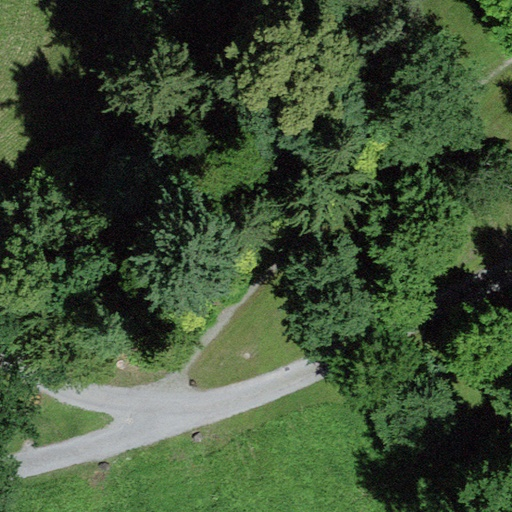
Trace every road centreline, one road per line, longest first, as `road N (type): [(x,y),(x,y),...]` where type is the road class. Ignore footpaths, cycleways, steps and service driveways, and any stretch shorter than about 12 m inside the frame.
road 1 (track): [(511,66),(393,160),(72,468)]
road 2 (track): [(0,246),(58,202),(104,138),(146,31),(142,0)]
